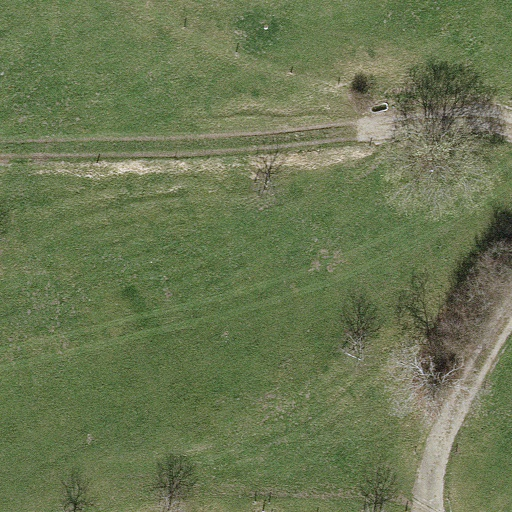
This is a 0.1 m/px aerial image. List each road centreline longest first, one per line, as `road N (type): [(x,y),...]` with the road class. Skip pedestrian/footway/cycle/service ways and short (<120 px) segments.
road 1 (track): [(511,137),(460,125),(281,146)]
road 2 (track): [(511,326),(434,477),(436,511)]
